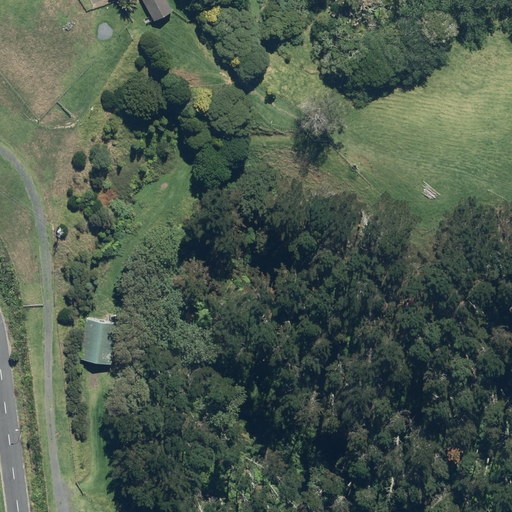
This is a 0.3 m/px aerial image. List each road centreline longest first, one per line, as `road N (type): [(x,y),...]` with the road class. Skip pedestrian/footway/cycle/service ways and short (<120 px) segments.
road 1 (unknown): [(0,144),(27,171),(40,213),(50,282),(49,389),(66,511)]
road 2 (residential): [(19,511),(0,357)]
